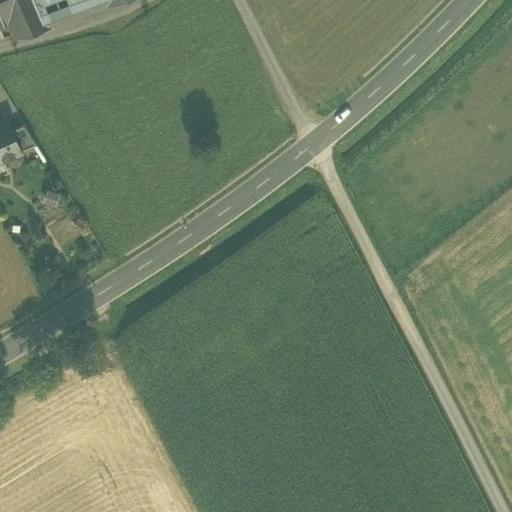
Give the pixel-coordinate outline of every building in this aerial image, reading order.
[(12,35),(50,25),(39,0),(0,0),(0,6),(7,23),(12,35)] [(105,4),(103,0),(39,0),(50,25),(84,12),(105,4)] [(0,125),(3,133),(10,130),(6,121),(0,124),(0,125)] [(10,130),(20,152),(36,145),(23,124),(10,130)] [(0,161),(20,152),(10,130),(3,133),(0,125),(0,161)] [(60,193),(47,188),(42,202),(55,207),(60,193)]
